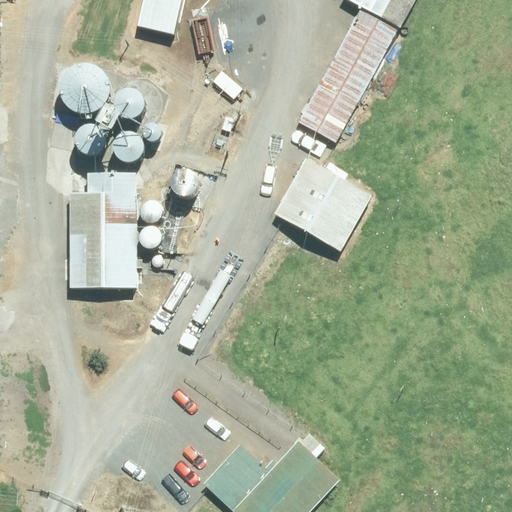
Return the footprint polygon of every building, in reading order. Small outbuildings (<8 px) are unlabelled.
[(193,0),(150,0),(145,31),(186,39),(193,0)] [(360,0),(373,6),(305,128),(345,149),(428,0),(360,0)] [(122,97),(121,88),(117,79),(110,72),(101,68),(92,67),(82,69),(74,74),(67,82),(64,91),(64,101),(67,110),(73,118),(81,123),(90,126),(100,125),(109,121),(116,115),(121,107),(122,97)] [(248,91),(225,71),(214,83),(236,104),(248,91)] [(89,158),(92,160),(96,161),(98,162),(101,162),(104,161),(107,160),(109,159),(111,157),(113,155),(115,152),(116,149),(116,147),(116,144),(116,141),(115,138),(113,136),(111,133),(109,132),(107,130),(104,129),(101,129),(98,128),(96,129),(93,130),(90,131),(88,133),(86,135),(85,138),(84,140),(83,143),(83,146),(83,149),(84,151),(85,154),(87,156),(89,158)] [(129,166),(132,167),(136,167),(139,167),(141,166),(144,164),(146,163),(147,161),(149,158),(150,156),(150,153),(150,150),(150,148),(149,145),(148,143),(146,141),(144,139),(142,137),(139,136),(137,136),(134,136),(131,136),(129,137),(126,138),(124,140),(122,142),(121,144),(120,146),(119,149),(119,152),(119,154),(120,157),(121,160),(123,162),(125,164),(127,165),(129,166)] [(312,159),(283,218),(353,253),(382,193),(312,159)] [(184,202),(187,203),(192,203),(194,203),(197,202),(199,201),(201,200),(203,198),(205,196),(206,193),(206,191),(207,188),(206,185),(206,183),(205,181),(203,178),(201,176),(199,175),(197,174),(194,173),(192,173),(189,173),(187,173),(184,174),(182,176),(180,177),(178,179),(177,182),(176,184),(176,187),(176,189),(176,192),(177,194),(178,197),(180,199),(182,200),(184,202)] [(72,197),(73,291),(143,291),(141,177),(94,178),(94,197),(72,197)] [(269,232),(253,223),(200,311),(215,320),(269,232)] [(233,450),(202,489),(231,511),(319,511),(348,476),(299,437),(267,477),(233,450)]
